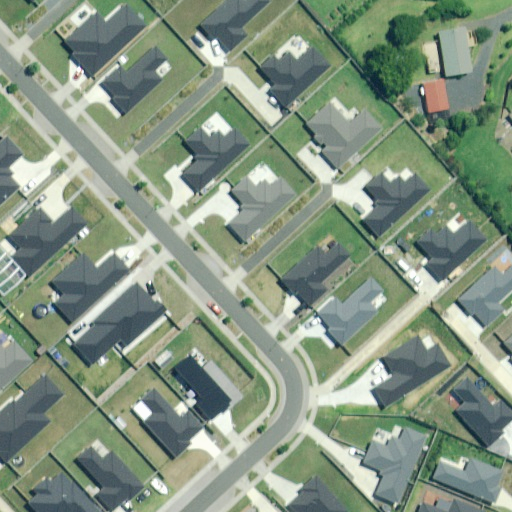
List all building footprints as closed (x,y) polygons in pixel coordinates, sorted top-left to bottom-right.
[(244,0),(228,0),(199,27),(211,40),(216,37),(229,51),(247,34),(240,27),(270,1),(268,0),(248,0),(246,2),(244,0)] [(97,12),(65,41),(75,53),(73,54),(92,74),(145,27),(125,5),(106,23),(97,12)] [(473,71),(465,26),(438,31),(445,76),(473,71)] [(120,67),(103,83),(115,97),(113,99),(125,113),(161,80),(153,71),(167,59),(156,47),(126,73),(120,67)] [(270,91),(285,107),(330,67),(313,48),(297,62),(288,53),(277,63),(272,57),(261,67),(277,85),(270,91)] [(450,108),(443,78),(422,82),(429,113),(450,108)] [(331,102),(306,124),(326,147),(321,152),(337,169),(382,129),(365,110),(350,124),(331,102)] [(511,113),(502,122),(508,129),(511,125),(511,113)] [(201,128),(186,141),(201,158),(182,175),(196,191),(249,144),(235,129),(226,138),(219,130),(210,138),(201,128)] [(24,154),(7,136),(0,141),(0,203),(18,186),(9,177),(12,174),(7,169),(24,154)] [(362,219),(379,237),(431,191),(416,173),(405,183),(400,177),(391,185),(380,173),(365,186),(380,203),(362,219)] [(230,224),(245,240),(261,226),(262,227),(298,196),(281,177),(271,186),(266,180),(258,187),(248,176),(232,191),(248,208),(230,224)] [(39,209),(9,237),(20,248),(13,255),(32,275),(87,224),(72,208),(54,225),(39,209)] [(430,230),(417,241),(432,258),(426,264),(441,280),(486,240),(469,221),(452,236),(446,228),(436,237),(430,230)] [(318,246),(281,279),(307,307),(327,289),(321,281),(350,255),(338,243),(325,254),(318,246)] [(54,304),(71,323),(128,270),(113,255),(98,269),(84,254),(55,282),(65,293),(54,304)] [(495,267),(459,299),(472,314),(474,312),(486,326),(504,310),(497,302),(511,288),(511,265),(502,274),(495,267)] [(336,298),(318,314),(331,328),(329,330),(340,343),(376,312),(368,303),(382,290),(371,279),(342,305),(336,298)] [(94,326),(74,345),(92,364),(119,339),(127,347),(166,310),(140,282),(94,325),(94,326)] [(374,388),(385,406),(449,366),(436,346),(427,352),(418,337),(384,358),(395,375),(374,388)] [(0,391),(32,361),(14,341),(5,350),(0,344),(0,391)] [(232,400),(191,356),(176,370),(203,399),(197,405),(211,420),(232,400)] [(62,393),(45,375),(15,403),(14,401),(0,413),(0,454),(6,462),(49,421),(41,413),(62,393)] [(493,406),(466,378),(454,390),(465,402),(455,412),(488,446),(502,433),(500,431),(511,419),(511,410),(501,399),(493,406)] [(182,416),(154,387),(142,399),(155,413),(143,424),(175,457),(191,443),(188,440),(203,426),(189,410),(182,416)] [(377,494),(397,503),(427,436),(403,426),(397,440),(391,437),(387,448),(372,441),(363,462),(386,472),(377,494)] [(90,445),(77,458),(104,487),(97,494),(112,510),(119,503),(122,506),(144,486),(112,451),(103,459),(90,445)] [(440,461),(433,479),(492,504),(500,487),(497,485),(503,471),(469,457),(463,471),(440,461)] [(38,494),(27,504),(34,511),(100,511),(63,471),(51,482),(46,477),(33,489),(38,494)] [(301,494),(289,505),(295,511),(344,511),(346,511),(315,478),(300,492),(301,494)] [(443,511),(423,503),(418,511),(482,511),(455,500),(449,511),(443,511)]
